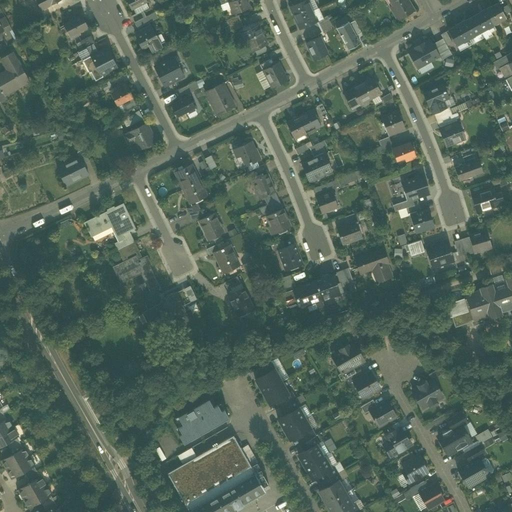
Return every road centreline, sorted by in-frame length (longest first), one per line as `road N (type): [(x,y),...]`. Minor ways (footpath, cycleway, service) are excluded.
road 1 (secondary): [(136,511),(0,259)]
road 2 (residential): [(382,48),(456,220)]
road 3 (residential): [(463,511),(394,384),(388,350)]
road 4 (residential): [(177,152),(102,5)]
road 5 (residential): [(136,172),(0,239)]
road 6 (residential): [(260,113),(320,251)]
road 7 (residential): [(314,511),(244,388)]
